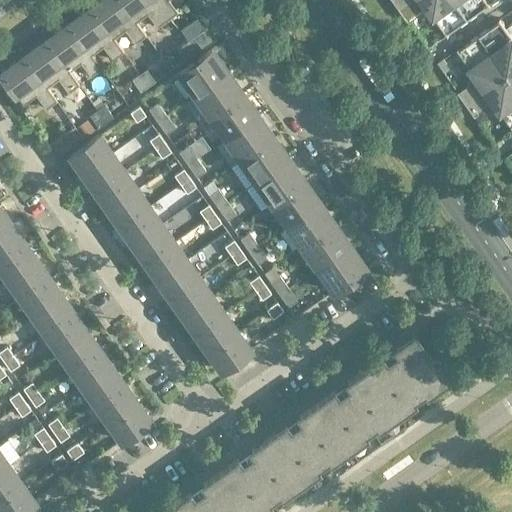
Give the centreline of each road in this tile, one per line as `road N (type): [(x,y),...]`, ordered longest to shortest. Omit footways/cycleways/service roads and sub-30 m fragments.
road 1 (residential): [(202,430),(410,281),(216,0)]
road 2 (residential): [(202,430),(0,120)]
road 3 (tertiary): [(361,511),(511,405)]
road 4 (residential): [(85,511),(202,430)]
